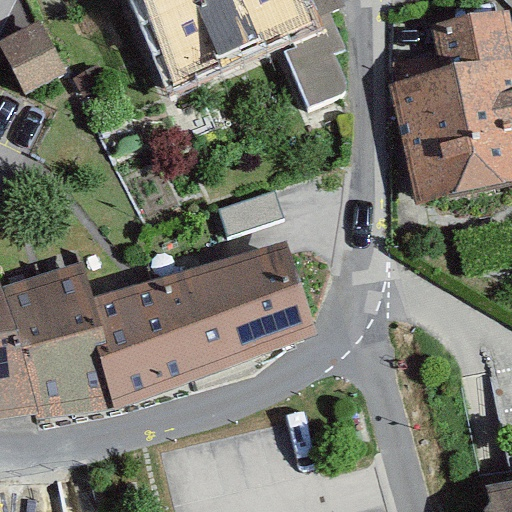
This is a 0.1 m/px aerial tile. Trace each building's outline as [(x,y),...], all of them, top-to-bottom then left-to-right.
[(133,0),(171,88),(314,28),(302,0),(133,0)] [(389,85),(415,207),(511,187),(511,18),(511,11),(431,25),(444,69),(389,85)] [(40,23),(0,43),(0,49),(24,96),(66,74),(40,23)] [(284,219),(275,192),(219,211),(228,237),(284,219)] [(82,264),(1,286),(38,421),(116,412),(318,337),(287,237),(92,299),(82,264)] [(0,424),(38,421),(1,286),(0,283),(0,424)] [(0,511),(8,511),(14,487),(0,483),(0,511)] [(511,511),(511,483),(488,488),(492,511),(511,511)]
